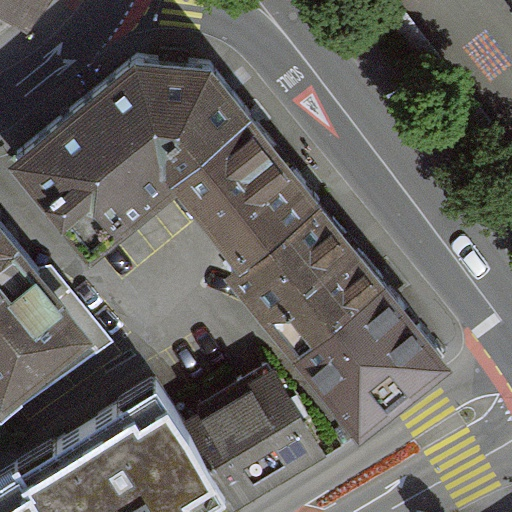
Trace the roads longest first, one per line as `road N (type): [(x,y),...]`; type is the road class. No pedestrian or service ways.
road 1 (tertiary): [(283,29),(511,322)]
road 2 (residential): [(511,389),(305,511)]
road 3 (tertiary): [(113,2),(283,29)]
road 4 (tertiary): [(0,101),(58,67),(113,2)]
